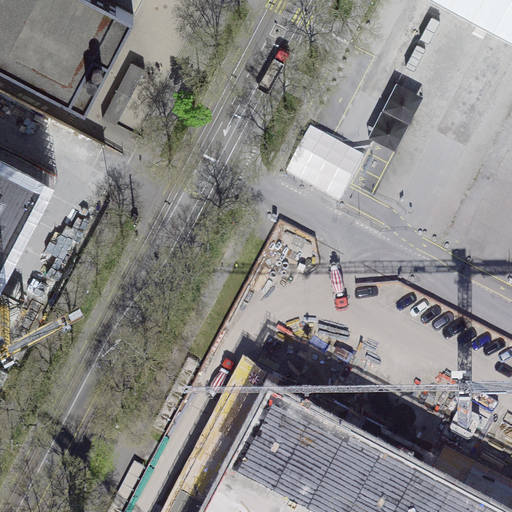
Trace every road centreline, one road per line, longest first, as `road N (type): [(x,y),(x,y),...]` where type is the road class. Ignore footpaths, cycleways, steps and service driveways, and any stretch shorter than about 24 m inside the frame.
road 1 (unknown): [(466,511),(218,381),(210,340),(223,308),(511,463)]
road 2 (primary): [(294,0),(28,511)]
